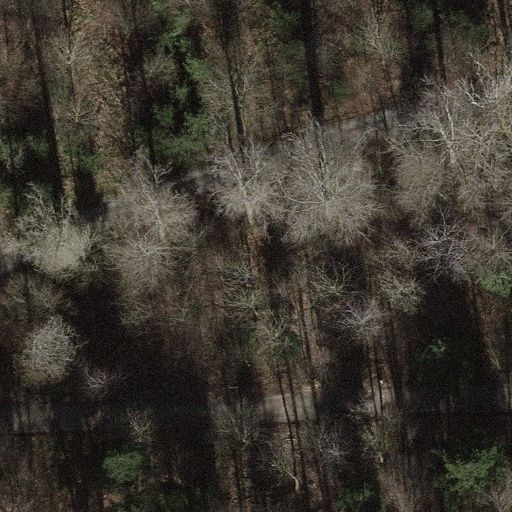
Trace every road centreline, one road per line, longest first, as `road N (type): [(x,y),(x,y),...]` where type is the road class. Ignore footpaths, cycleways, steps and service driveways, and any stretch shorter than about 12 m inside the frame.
road 1 (track): [(511,94),(348,137),(0,269)]
road 2 (track): [(0,421),(511,390)]
